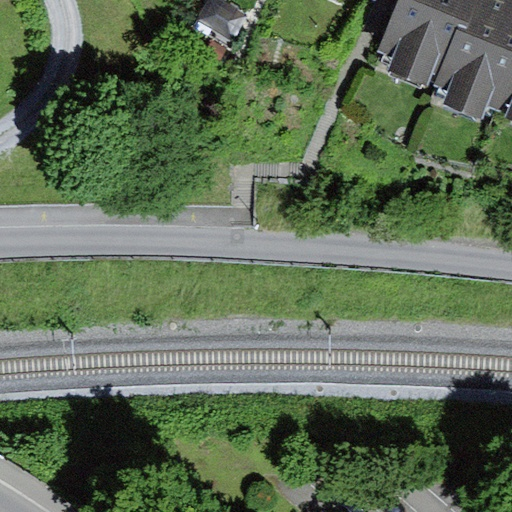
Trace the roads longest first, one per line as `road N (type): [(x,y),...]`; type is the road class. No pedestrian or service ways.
road 1 (residential): [(0,241),(241,243),(511,266)]
road 2 (track): [(0,140),(56,88),(67,28),(61,0)]
